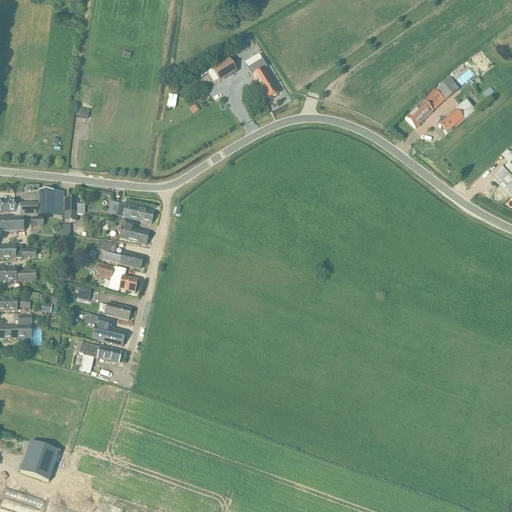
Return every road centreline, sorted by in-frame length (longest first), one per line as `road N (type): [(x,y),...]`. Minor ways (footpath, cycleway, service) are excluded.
road 1 (unclassified): [(511,230),(355,124),(324,113),(270,120),(165,187)]
road 2 (residential): [(123,375),(165,187)]
road 3 (unclassified): [(165,187),(0,171)]
